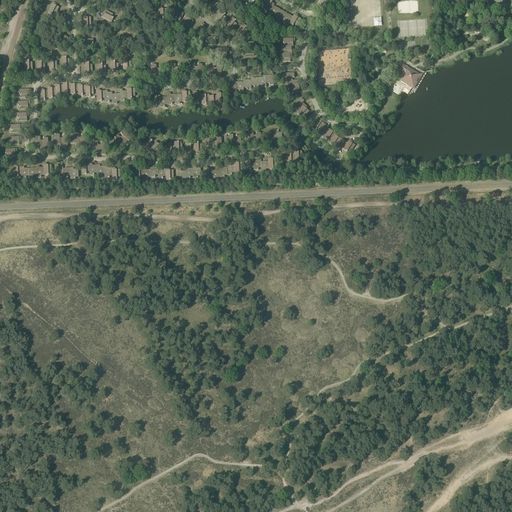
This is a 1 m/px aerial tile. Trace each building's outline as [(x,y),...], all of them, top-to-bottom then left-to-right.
[(268,9),(271,11),(273,7),(275,5),(272,3),(273,1),(271,0),(267,0),(263,9),(267,12),(268,9)] [(217,4),(214,1),(207,10),(213,14),(218,8),(216,6),(217,4)] [(56,4),(53,2),(48,13),(52,15),(53,13),(56,14),(60,8),(55,5),(56,4)] [(162,7),(158,7),(159,20),(164,19),(164,17),(166,16),(166,9),(162,9),(162,7)] [(274,15),(276,16),(277,16),(280,10),(275,7),(273,7),(271,11),(268,14),(272,17),(274,15)] [(180,11),(178,9),(172,20),(176,22),(177,20),(180,21),(183,14),(179,12),(180,11)] [(103,14),(101,17),(111,22),(114,18),(111,17),(113,13),(107,10),(104,15),(103,14)] [(280,19),(283,20),(286,14),(287,14),(282,11),(281,11),(280,10),(277,16),(276,16),(275,18),(279,21),(280,19)] [(226,14),(222,11),(214,20),(217,22),(218,21),(221,24),(226,18),(224,16),(226,14)] [(66,14),(63,12),(57,23),(62,25),(63,23),(66,24),(69,18),(65,15),(66,14)] [(283,20),(282,22),(286,24),(287,23),(289,24),(293,17),(288,14),(288,15),(286,14),(283,20)] [(295,14),(293,17),(289,24),(293,26),(294,24),(297,26),(301,19),(297,17),(298,15),(295,14)] [(191,18),(187,16),(182,27),(186,29),(188,26),(190,28),(194,21),(190,19),(191,18)] [(236,21),(232,18),(225,27),(227,29),(229,27),(232,30),(237,24),(235,23),(236,21)] [(205,25),(202,23),(195,32),(198,35),(200,33),(202,35),(207,30),(204,26),(205,25)] [(243,24),(236,33),(238,35),(239,34),(243,37),(248,31),(245,29),(247,27),(243,24)] [(67,41),(68,38),(58,32),(56,37),(58,38),(56,41),(63,44),(65,40),(67,41)] [(218,40),(217,37),(206,38),(206,43),(208,42),(208,46),(216,45),(216,41),(218,40)] [(286,47),(291,47),(293,47),(293,42),(295,42),(295,38),(283,39),(283,44),(285,44),(286,46),(286,47)] [(93,44),(93,39),(82,40),(82,43),(83,43),(84,47),(91,47),(91,44),(93,44)] [(229,52),(229,49),(217,49),(217,54),(219,54),(219,57),(227,57),(227,52),(229,52)] [(243,59),(243,68),(249,67),(249,63),(257,62),(257,57),(255,57),(254,53),(244,54),(245,59),(243,59)] [(292,53),(284,54),(280,54),(280,59),(283,59),(283,62),(290,61),(290,57),(292,57),(292,53)] [(89,62),(84,63),(85,75),(88,74),(88,73),(93,72),(92,65),(89,65),(89,62)] [(176,75),(176,68),(175,63),(170,64),(170,66),(167,66),(168,74),(173,74),(173,75),(176,75)] [(192,75),(196,75),(195,67),(195,63),(190,63),(190,66),(187,66),(187,74),(192,74),(192,75)] [(98,64),(98,76),(101,76),(101,74),(106,74),(106,66),(103,66),(102,64),(98,64)] [(214,76),(214,68),(214,64),(209,64),(209,67),(206,67),(206,74),(211,74),(211,76),(214,76)] [(399,71),(401,72),(397,79),(399,80),(399,81),(414,90),(422,76),(403,64),(399,71)] [(159,69),(156,69),(156,77),(159,76),(160,79),(164,78),(164,66),(159,66),(159,69)] [(289,82),(289,81),(292,81),(292,78),(294,78),(294,73),(282,74),(282,79),(284,79),(284,82),(289,82)] [(270,75),(266,76),(266,83),(269,83),(269,86),(274,85),(273,74),(270,74),(270,75)] [(266,88),(266,83),(266,76),(263,76),(263,78),(260,78),(258,78),(259,86),(262,85),(262,88),(266,88)] [(251,78),(251,80),(251,86),(254,86),(254,88),(259,88),(259,86),(258,78),(257,78),(251,78)] [(251,86),(251,80),(249,80),(243,80),(243,82),(244,88),(246,88),(247,90),(251,90),(251,86)] [(236,83),(236,84),(236,90),(239,90),(239,93),(244,92),(244,88),(243,82),(241,83),(241,82),(236,83)] [(236,90),(236,84),(228,85),(228,92),(232,92),(232,95),(237,94),(236,90)] [(85,86),(85,93),(86,97),(91,97),(91,95),(94,95),(93,87),(89,87),(89,86),(85,86)] [(127,87),(127,92),(127,99),(132,99),(132,96),(135,96),(135,89),(130,89),(130,87),(127,87)] [(299,88),(292,89),(287,89),(288,94),(290,94),(290,97),(298,96),(297,90),(299,90),(299,88)] [(31,93),(31,90),(19,90),(19,95),(22,95),(22,98),(30,97),(29,93),(31,93)] [(182,90),(182,94),(182,102),(187,102),(187,99),(190,99),(190,92),(185,92),(185,90),(182,90)] [(216,92),(216,96),(217,103),(221,103),(221,101),(224,101),(224,93),(220,93),(220,92),(216,92)] [(160,104),(160,98),(160,96),(152,96),(152,106),(157,106),(157,104),(160,104)] [(300,110),(305,105),(303,103),(304,101),(301,98),(292,107),(296,110),(298,109),(300,110)] [(305,105),(300,110),(297,114),(300,117),(302,115),(304,117),(309,112),(306,109),(307,107),(305,105)] [(29,116),(29,113),(17,114),(17,118),(19,118),(20,122),(27,121),(27,116),(29,116)] [(320,130),(324,124),(321,122),(323,120),(318,118),(312,128),(316,131),(317,129),(320,130)] [(324,124),(320,130),(317,134),(322,136),(323,134),(325,136),(329,129),(326,127),(327,126),(324,124)] [(22,128),(22,125),(10,126),(11,130),(13,130),(13,133),(21,133),(21,128),(22,128)] [(329,138),(331,140),(335,133),(329,129),(325,136),(324,138),(328,140),(329,138)] [(122,135),(120,138),(126,143),(128,141),(130,142),(133,139),(124,130),(121,134),(122,135)] [(274,131),(274,135),(274,142),(278,142),(277,140),(282,140),(282,133),(279,133),(279,130),(274,131)] [(254,143),(254,136),(253,132),(248,132),(248,134),(245,134),(245,142),(250,142),(250,144),(254,143)] [(274,142),(274,135),(271,135),(271,132),(266,132),(267,145),(271,145),(271,142),(274,142)] [(335,144),(337,145),(341,139),(337,137),(338,135),(335,133),(331,140),(329,144),(333,146),(335,144)] [(60,146),(60,139),(60,134),(55,135),(55,137),(52,137),(52,145),(57,145),(57,146),(60,146)] [(76,146),(79,145),(79,138),(78,134),(74,134),(74,136),(71,136),(71,144),(76,144),(76,146)] [(120,138),(118,135),(114,138),(116,140),(114,142),(120,147),(123,144),(124,145),(126,143),(120,138)] [(234,147),(234,139),(233,135),(228,135),(228,137),(225,137),(226,145),(230,145),(231,147),(234,147)] [(21,140),(21,137),(9,138),(10,142),(12,142),(12,145),(20,145),(19,141),(21,140)] [(38,149),(41,149),(40,141),(40,137),(35,137),(36,139),(33,139),(33,147),(38,147),(38,149)] [(147,150),(153,144),(151,143),(153,141),(149,138),(141,147),(144,150),(146,148),(147,150)] [(341,139),(337,145),(335,147),(340,150),(341,148),(343,150),(347,143),(341,139)] [(349,140),(347,143),(343,150),(347,152),(348,150),(351,152),(355,145),(351,143),(352,141),(349,140)] [(155,141),(153,144),(147,150),(150,152),(151,151),(155,154),(160,149),(158,147),(159,145),(155,141)] [(174,142),(174,146),(175,154),(178,154),(178,152),(183,152),(182,144),(179,144),(179,142),(174,142)] [(193,142),(193,146),(194,154),(198,154),(197,152),(202,152),(202,144),(199,144),(199,142),(193,142)] [(101,145),(98,145),(98,153),(101,153),(101,155),(106,155),(106,143),(101,143),(101,145)] [(175,154),(174,146),(172,146),(172,144),(167,144),(167,157),(172,156),(172,155),(175,154)] [(17,152),(17,149),(5,149),(6,154),(8,154),(8,157),(16,157),(16,152),(17,152)] [(294,150),(294,154),(294,162),(299,162),(299,159),(302,159),(302,151),(297,152),(297,150),(294,150)] [(254,168),(253,161),(253,160),(250,160),(250,158),(245,158),(246,171),(251,171),(251,168),(253,168),(254,168)] [(255,161),(253,161),(254,168),(253,168),(253,170),(258,170),(258,168),(261,168),(261,162),(261,160),(255,160),(255,161)] [(234,161),(234,165),(235,173),(239,173),(239,170),(243,170),(242,162),(238,163),(237,161),(234,161)] [(263,162),(261,162),(261,168),(261,172),(265,172),(265,169),(269,169),(268,162),(263,162)] [(90,171),(89,164),(85,164),(85,163),(81,163),(82,174),(87,174),(86,171),(90,171)] [(44,164),(44,168),(44,175),(49,175),(49,173),(52,173),(52,165),(47,165),(47,164),(44,164)] [(193,167),(193,169),(193,176),(193,179),(198,179),(198,176),(201,176),(200,168),(196,168),(196,167),(193,167)] [(213,177),(212,171),(212,169),(207,169),(207,167),(204,168),(205,179),(209,179),(209,177),(212,177),(213,177)] [(34,176),(36,176),(37,176),(36,168),(28,168),(29,176),(29,178),(34,178),(34,176)] [(70,168),(71,176),(71,180),(76,180),(75,177),(78,177),(78,170),(74,170),(74,168),(70,168)] [(112,168),(112,176),(112,180),(117,180),(117,178),(120,178),(120,170),(115,170),(115,168),(112,168)] [(151,178),(151,170),(146,170),(146,169),(143,169),(143,176),(143,180),(148,180),(148,178),(151,178)] [(165,169),(166,177),(166,181),(171,180),(171,178),(174,178),(173,170),(169,170),(169,169),(165,169)] [(183,179),(186,179),(186,171),(181,172),(181,170),(178,170),(178,182),(183,181),(183,179)]
